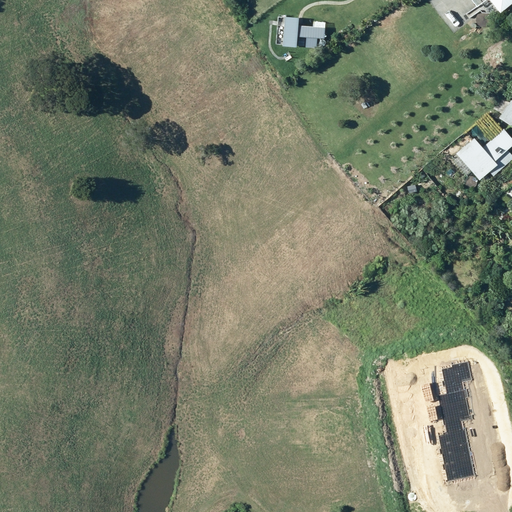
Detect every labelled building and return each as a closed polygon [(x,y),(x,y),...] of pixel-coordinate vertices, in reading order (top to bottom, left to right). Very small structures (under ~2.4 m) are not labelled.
[(511,0),(488,0),(499,13),(511,3),(511,0)] [(297,37),(306,38),(306,47),(317,48),(318,38),(324,39),(325,27),(298,25),(298,18),(285,17),(283,46),(296,47),(297,37)] [(511,99),(511,100),(500,117),(511,126),(511,99)] [(494,176),(511,159),(511,155),(507,150),(511,145),(511,137),(504,129),(483,147),(475,138),(456,155),(480,181),(490,172),(494,176)] [(447,482),(475,476),(464,418),(471,417),(464,381),(472,380),(468,361),(451,365),(452,368),(443,369),(447,393),(438,395),(445,434),(438,435),(447,482)]
